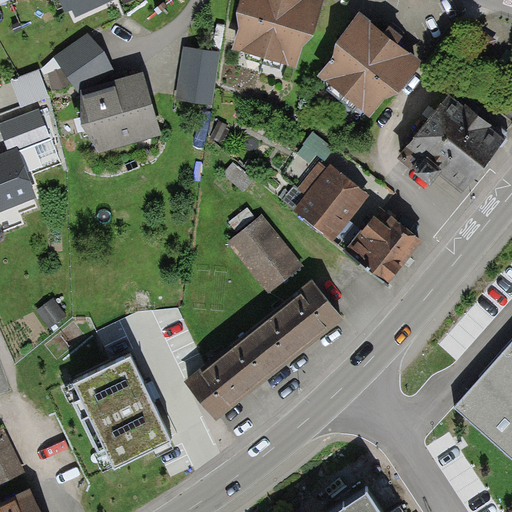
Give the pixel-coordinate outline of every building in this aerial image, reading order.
[(60,0),(67,13),(95,0),(60,0)] [(321,0),(242,0),(226,54),(299,76),(311,34),(321,0)] [(418,65),(361,19),(338,48),(314,77),(372,124),(418,65)] [(80,38),(53,56),(78,91),(106,71),(87,44),(85,46),(80,38)] [(13,43),(1,50),(16,75),(42,60),(35,47),(20,55),(13,43)] [(217,53),(180,49),(173,103),(210,107),(217,53)] [(35,74),(9,85),(20,109),(45,98),(35,74)] [(141,79),(76,98),(95,158),(159,139),(141,79)] [(507,150),(443,102),(394,166),(430,193),(439,181),(467,202),(507,150)] [(36,112),(0,125),(0,139),(7,157),(16,154),(48,142),(36,112)] [(333,151),(310,135),(294,157),(306,166),(313,156),(323,163),(333,151)] [(7,157),(0,159),(0,211),(34,199),(16,154),(7,157)] [(369,201),(327,166),(324,170),(318,165),(296,191),(303,197),(290,213),(330,247),(369,201)] [(234,237),(225,244),(272,303),(307,276),(271,231),(260,217),(254,222),(246,212),(226,228),(234,237)] [(420,247),(389,222),(383,230),(372,221),(342,257),(383,291),(420,247)] [(341,323),(310,283),(180,384),(211,424),(341,323)] [(51,300),(34,312),(53,336),(69,324),(51,300)] [(511,456),(511,342),(455,406),(511,456)] [(130,350),(73,378),(115,464),(172,436),(130,350)] [(1,431),(0,431),(0,497),(27,485),(1,431)] [(384,511),(367,486),(327,511),(384,511)] [(34,511),(27,496),(0,509),(0,511),(34,511)]
